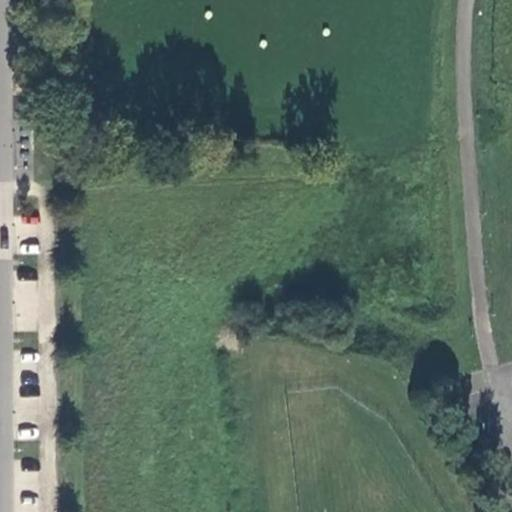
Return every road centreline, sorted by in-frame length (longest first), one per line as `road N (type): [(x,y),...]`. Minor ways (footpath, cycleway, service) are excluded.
road 1 (residential): [(7,226),(1,511)]
road 2 (residential): [(0,15),(7,226)]
